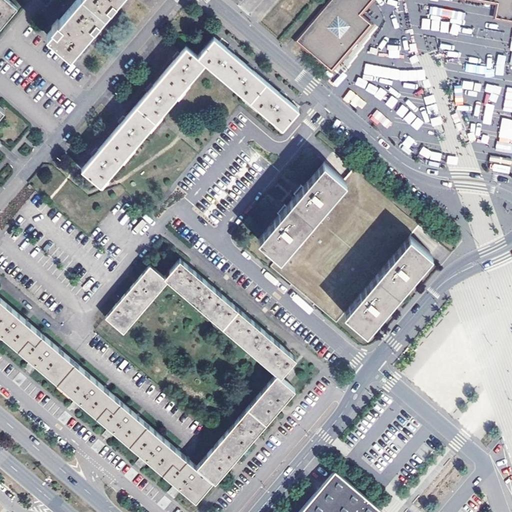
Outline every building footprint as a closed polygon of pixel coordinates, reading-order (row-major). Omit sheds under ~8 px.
[(0,0),(0,27),(17,7),(8,0),(0,0)] [(47,34),(71,54),(117,0),(75,0),(53,27),(47,34)] [(329,69),(334,63),(319,51),(306,40),(312,33),(321,22),(331,11),(339,0),(328,0),(294,41),(329,69)] [(511,0),(339,0),(331,11),(321,22),(312,33),(306,40),(319,51),(334,63),(329,69),(332,72),(353,49),(375,24),(362,14),(374,0),(471,0),(495,5),(493,19),(511,22),(511,0)] [(282,127),(298,108),(290,102),(282,95),(250,67),(229,50),(214,37),(197,56),(186,45),(177,55),(150,87),(123,119),(96,151),(81,169),(100,185),(204,62),(282,127)] [(511,119),(503,118),(498,136),(511,139),(511,119)] [(258,238),(279,255),(345,178),(324,160),(299,190),(285,206),(258,238)] [(353,169),(345,178),(279,255),(272,265),(337,321),(345,311),(411,234),(420,224),(353,169)] [(431,251),(411,234),(345,311),(365,328),(388,301),(406,280),(431,251)] [(164,274),(167,277),(277,371),(197,464),(212,477),(215,479),(229,463),(252,436),(280,404),(295,386),(280,373),(296,355),(287,347),(268,331),(251,317),(229,298),(212,283),(192,267),(179,256),(164,274)] [(167,277),(164,274),(149,262),(135,278),(118,299),(105,314),(123,329),(167,277)] [(181,484),(196,497),(212,477),(197,464),(0,296),(0,330),(3,333),(37,362),(82,400),(114,428),(148,456),(181,484)] [(445,398),(479,359),(450,334),(416,372),(445,398)] [(378,511),(379,510),(382,507),(376,502),(373,500),(335,467),(330,473),(320,485),(316,489),(315,490),(304,503),(296,511),(378,511)]
